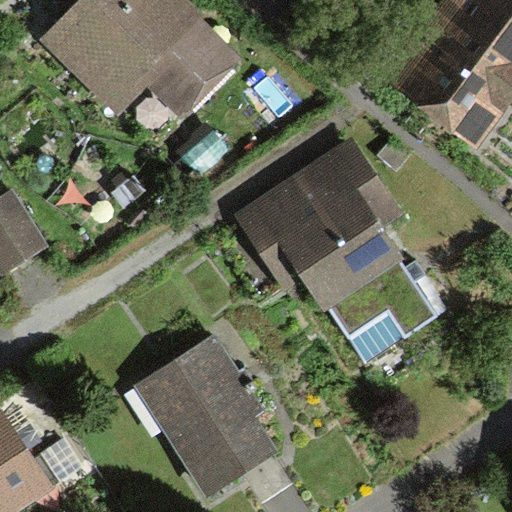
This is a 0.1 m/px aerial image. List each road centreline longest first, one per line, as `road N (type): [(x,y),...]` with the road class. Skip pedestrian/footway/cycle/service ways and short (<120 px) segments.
road 1 (residential): [(0,344),(364,95)]
road 2 (residential): [(364,511),(511,408)]
